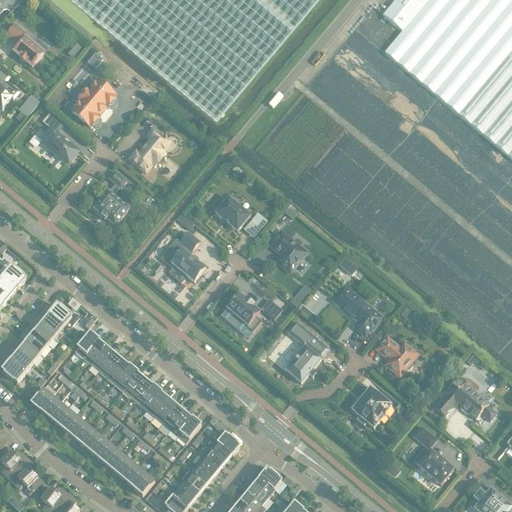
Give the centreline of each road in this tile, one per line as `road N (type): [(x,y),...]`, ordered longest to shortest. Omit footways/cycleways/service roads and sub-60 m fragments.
road 1 (residential): [(263,447),(64,282)]
road 2 (secondary): [(173,344),(41,234)]
road 3 (residential): [(121,511),(71,477),(0,408)]
